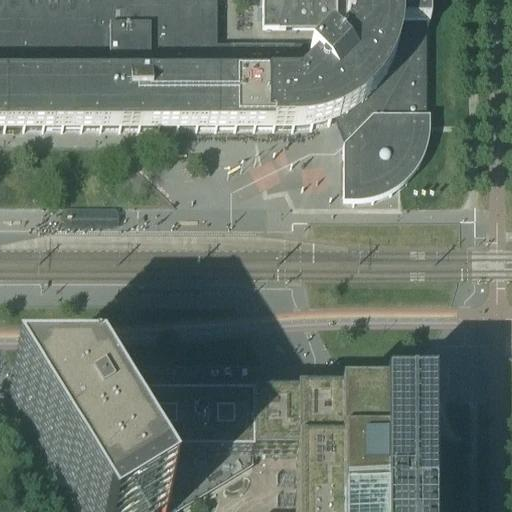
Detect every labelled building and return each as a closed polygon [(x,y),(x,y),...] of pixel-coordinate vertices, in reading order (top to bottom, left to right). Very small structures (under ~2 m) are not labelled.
[(0,135),(232,136),(232,106),(191,106),(191,73),(157,73),(157,0),(105,0),(106,33),(90,33),(90,40),(77,40),(77,61),(59,61),(59,75),(0,74),(0,135)] [(0,0),(0,74),(59,75),(59,61),(77,61),(77,40),(90,40),(90,33),(106,33),(105,0),(0,0)] [(157,0),(157,73),(191,73),(215,73),(215,51),(215,0),(157,0)] [(232,106),(232,136),(309,136),(320,133),(333,126),(338,139),(343,151),(340,152),(340,210),(356,209),(361,209),(365,208),(370,207),(376,206),(380,204),(384,202),(388,200),(394,196),(398,194),(402,191),(406,187),(409,183),(412,179),(415,175),(417,172),(420,167),(422,163),(423,159),(425,154),(426,147),(427,141),(427,135),(427,128),(427,123),(424,123),(424,29),(427,29),(427,0),(346,0),(346,10),(346,29),(350,29),(350,32),(333,50),(326,43),(313,56),(307,62),(314,69),(290,69),(290,51),(215,51),(215,73),(191,73),(191,106),(232,106)] [(335,0),(261,0),(261,32),(335,32),(335,0)] [(308,51),(290,51),(290,69),(314,69),(307,62),(313,56),(308,51)] [(72,511),(157,511),(90,403),(6,402),(72,511)] [(132,422),(133,423),(134,424),(135,426),(135,427),(136,428),(137,430),(127,436),(125,437),(170,510),(250,461),(251,461),(251,403),(248,403),(121,403),(122,405),(127,413),(128,415),(129,416),(130,418),(130,419),(131,420),(132,422)] [(428,511),(428,403),(393,403),(314,403),(259,403),(251,403),(251,461),(251,462),(260,462),(294,462),(294,511),(428,511)]
